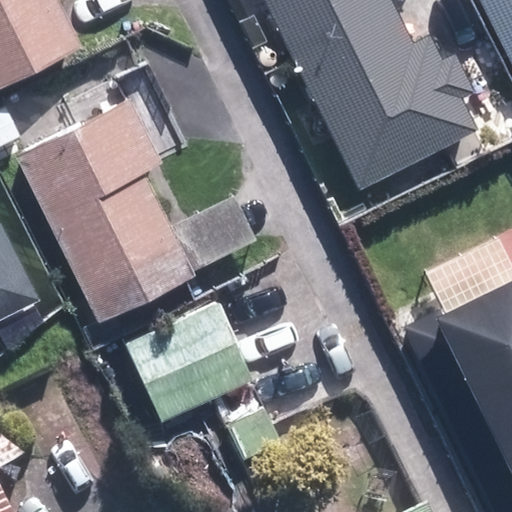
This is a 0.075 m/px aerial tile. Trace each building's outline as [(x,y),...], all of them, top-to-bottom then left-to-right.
[(0,0),(0,84),(81,43),(58,0),(0,0)] [(265,0),(358,187),(477,129),(462,99),(474,93),(453,53),(442,58),(429,32),(412,40),(391,0),(265,0)] [(511,0),(481,0),(511,61),(511,0)] [(195,271),(144,171),(163,162),(129,96),(14,154),(99,320),(195,271)] [(0,318),(40,298),(0,219),(0,318)] [(511,511),(511,269),(401,324),(494,511),(511,511)] [(253,379),(217,299),(125,340),(161,420),(253,379)] [(0,511),(9,511),(0,492),(0,511)]
